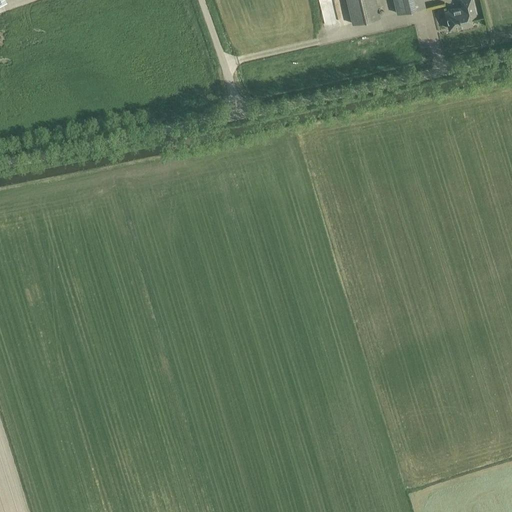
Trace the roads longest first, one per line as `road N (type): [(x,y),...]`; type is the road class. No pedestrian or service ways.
road 1 (unclassified): [(241,115),(511,53)]
road 2 (unclassified): [(0,162),(241,115)]
road 3 (unclassified): [(241,115),(200,0)]
